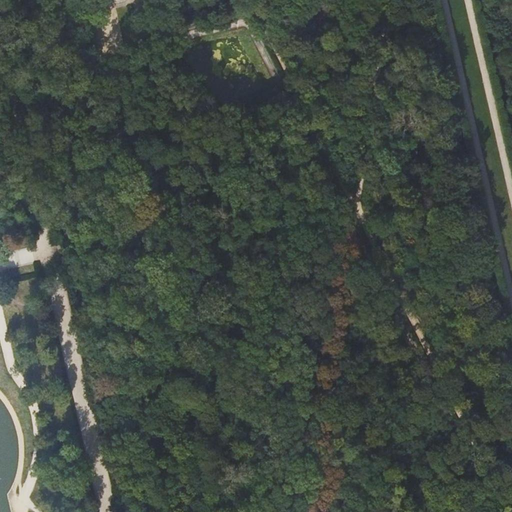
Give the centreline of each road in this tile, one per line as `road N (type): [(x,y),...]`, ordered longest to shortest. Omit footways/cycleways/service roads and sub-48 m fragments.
road 1 (track): [(347,245),(242,21),(129,46),(102,1)]
road 2 (track): [(511,496),(353,202)]
road 3 (track): [(479,511),(347,245)]
road 4 (track): [(347,245),(308,511)]
road 5 (track): [(353,202),(255,0)]
road 6 (track): [(56,308),(102,511)]
road 7 (track): [(383,0),(353,202)]
road 8 (track): [(0,314),(40,445),(34,476),(12,495)]
